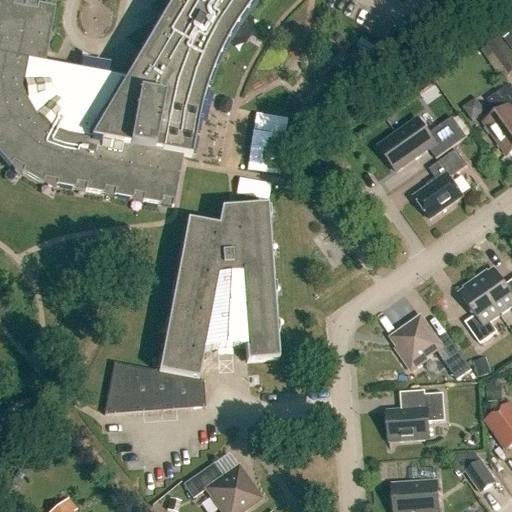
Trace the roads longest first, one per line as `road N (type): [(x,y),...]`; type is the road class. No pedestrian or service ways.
road 1 (residential): [(351,406),(344,331),(511,212)]
road 2 (residential): [(131,424),(351,406)]
